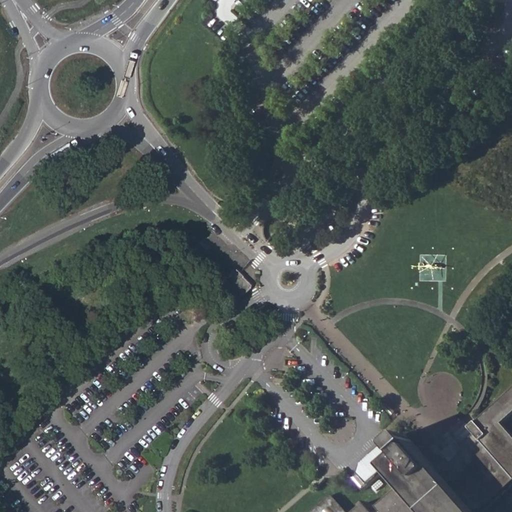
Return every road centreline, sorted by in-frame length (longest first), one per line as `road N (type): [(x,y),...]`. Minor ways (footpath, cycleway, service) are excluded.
road 1 (residential): [(511,25),(379,168),(349,239),(312,263)]
road 2 (residential): [(284,311),(264,348),(181,447),(166,511)]
road 3 (secondary): [(0,261),(132,203),(176,200),(213,209)]
road 4 (residential): [(118,115),(213,209)]
